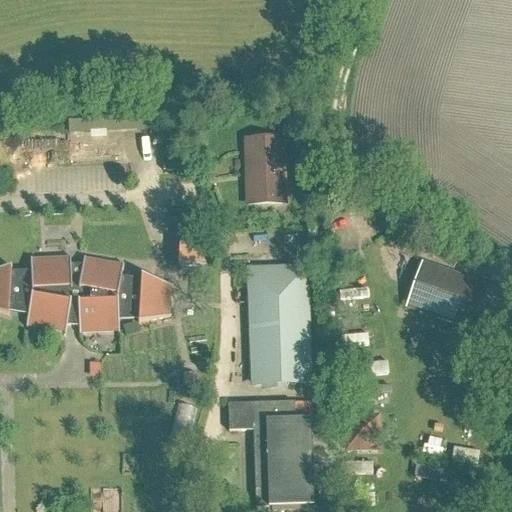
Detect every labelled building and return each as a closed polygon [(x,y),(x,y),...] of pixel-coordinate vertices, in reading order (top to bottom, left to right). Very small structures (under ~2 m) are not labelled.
[(246,140),(247,177),(256,177),(256,184),(251,184),(251,185),(252,185),(253,203),(284,202),(284,204),(285,204),(283,139),(246,140)] [(211,213),(242,214),(243,145),(212,145),(211,213)] [(126,176),(146,176),(146,161),(126,160),(126,176)] [(162,162),(163,173),(175,172),(174,162),(162,162)] [(359,185),(360,197),(367,197),(365,184),(359,185)] [(426,253),(453,270),(461,257),(434,240),(426,253)] [(80,335),(118,333),(118,336),(119,336),(119,322),(139,322),(139,325),(138,325),(138,327),(170,320),(170,318),(167,319),(168,300),(169,289),(172,290),(172,289),(141,278),(141,279),(142,280),(141,283),(121,280),(123,267),(122,266),(121,269),(85,263),(85,260),(84,260),(80,282),(71,281),(70,259),(69,259),(69,262),(32,263),(31,261),(30,261),(31,274),(10,275),(10,271),(11,271),(11,270),(0,272),(0,315),(8,319),(9,317),(8,317),(8,313),(28,317),(26,330),(27,330),(28,328),(65,334),(64,336),(65,336),(67,328),(74,328),(79,328),(79,337),(80,337),(80,335)] [(511,295),(422,264),(406,310),(429,318),(497,342),(511,299),(511,295)] [(312,387),(307,267),(245,270),(249,390),(312,387)] [(369,291),(340,294),(341,303),(369,300),(369,291)] [(345,304),(336,304),(337,322),(346,321),(345,304)] [(369,335),(335,338),(337,351),(370,348),(369,335)] [(387,365),(359,367),(360,378),(388,376),(387,365)] [(360,402),(359,388),(346,389),(347,403),(360,402)] [(365,397),(392,397),(392,389),(365,390),(365,397)] [(468,399),(462,424),(473,426),(479,401),(468,399)] [(338,491),(337,437),(312,438),(311,421),(295,422),(295,404),(228,406),(228,434),(253,433),(255,511),(268,510),(314,509),(313,492),(338,491)] [(379,418),(345,419),(346,452),(380,451),(379,418)] [(442,451),(422,447),(420,455),(440,459),(442,451)] [(480,452),(451,449),(450,460),(478,464),(480,452)] [(373,464),(341,465),(342,477),(374,476),(373,464)] [(448,473),(414,468),(413,479),(446,484),(448,473)] [(353,494),(358,484),(348,478),(342,488),(353,494)] [(376,483),(373,497),(391,501),(394,487),(376,483)] [(482,488),(468,487),(465,510),(479,511),(482,488)] [(375,498),(351,497),(350,508),(375,509),(375,498)]
